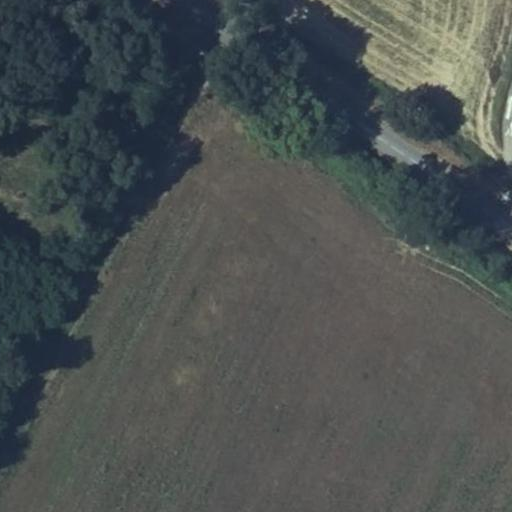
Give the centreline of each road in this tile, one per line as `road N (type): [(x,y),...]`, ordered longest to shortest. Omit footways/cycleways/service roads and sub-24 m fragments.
road 1 (tertiary): [(511,227),(185,0)]
road 2 (track): [(511,171),(484,132),(511,29)]
